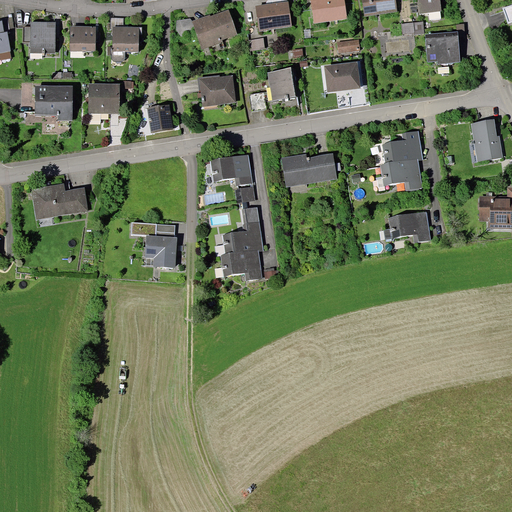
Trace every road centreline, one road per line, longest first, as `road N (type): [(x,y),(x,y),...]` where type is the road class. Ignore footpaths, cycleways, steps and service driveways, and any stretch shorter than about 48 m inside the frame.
road 1 (residential): [(188,145),(500,99)]
road 2 (track): [(231,511),(196,437),(187,378),(190,302)]
road 3 (residential): [(0,173),(188,145)]
road 4 (residential): [(190,302),(188,145)]
road 5 (residential): [(188,145),(166,59),(167,2)]
